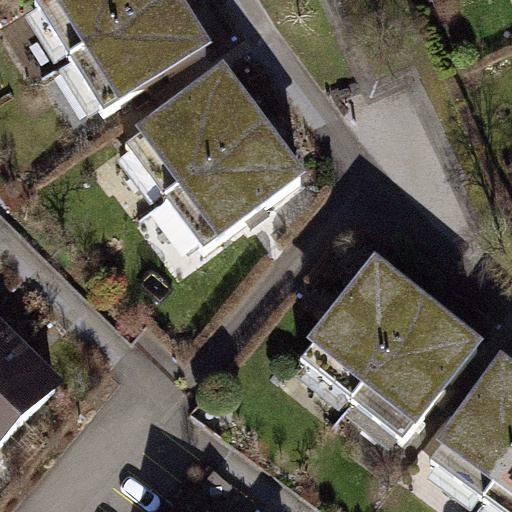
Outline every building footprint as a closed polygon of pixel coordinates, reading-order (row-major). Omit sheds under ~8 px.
[(77,0),(32,28),(66,85),(202,4),(199,0),(77,0)] [(202,4),(66,85),(95,137),(237,58),(202,4)] [(122,169),(164,227),(288,131),(246,72),(122,169)] [(288,131),(164,227),(201,273),(329,185),(288,131)] [(304,399),(359,438),(448,309),(390,270),(304,399)] [(361,438),(417,477),(505,349),(448,309),(361,438)] [(0,327),(0,359),(16,343),(0,327)] [(16,343),(0,359),(0,449),(61,387),(16,343)] [(511,380),(435,495),(458,511),(505,511),(511,503),(511,380)]
